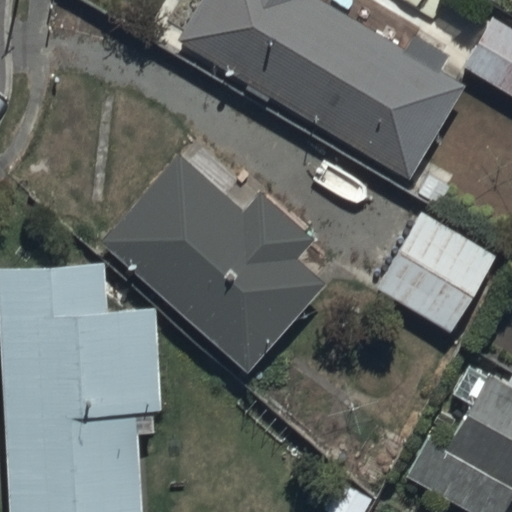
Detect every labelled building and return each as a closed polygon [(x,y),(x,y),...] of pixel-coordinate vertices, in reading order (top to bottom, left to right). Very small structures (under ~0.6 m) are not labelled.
[(195,0),(178,28),(408,166),(465,72),(345,0),(195,0)] [(460,57),(511,86),(511,20),(489,7),(460,57)] [(179,138),(99,226),(246,358),(326,270),(295,242),(312,224),(255,173),(239,192),(179,138)] [(421,201),(374,275),(450,323),(497,249),(421,201)] [(128,295),(101,296),(98,250),(0,254),(0,342),(8,511),(138,511),(133,400),(159,399),(154,294),(128,295)] [(511,377),(484,362),(443,439),(511,476),(511,377)]
